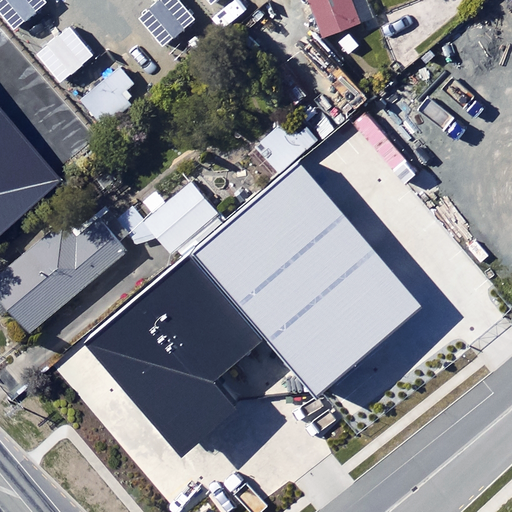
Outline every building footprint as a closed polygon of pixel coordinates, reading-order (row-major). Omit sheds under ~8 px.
[(22,0),(23,2),(52,7),(44,47),(87,55),(94,16),(139,24),(143,0),(22,0)] [(357,0),(309,0),(322,35),(365,20),(357,0)] [(129,90),(136,83),(122,66),(89,94),(111,119),(136,97),(129,90)] [(0,107),(0,234),(63,179),(0,107)] [(296,127),(287,117),(255,145),(278,170),(316,137),(303,122),(296,127)] [(244,193),(214,159),(196,174),(226,209),(244,193)] [(299,165),(192,255),(264,339),(315,398),(421,308),(299,165)] [(136,202),(118,217),(138,242),(156,227),(136,202)] [(73,235),(60,221),(0,271),(0,304),(9,315),(16,308),(33,328),(124,251),(95,216),(73,235)] [(214,382),(264,339),(192,255),(85,344),(179,456),(236,408),(214,382)]
